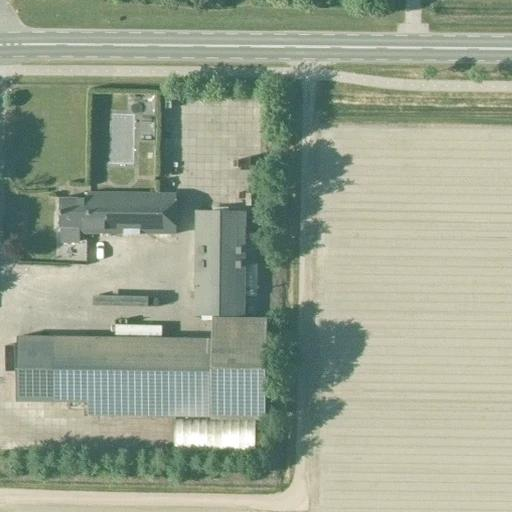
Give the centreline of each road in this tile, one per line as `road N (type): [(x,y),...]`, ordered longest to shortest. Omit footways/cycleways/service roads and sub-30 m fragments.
road 1 (track): [(0,500),(297,503),(309,48)]
road 2 (secondary): [(0,47),(511,51)]
